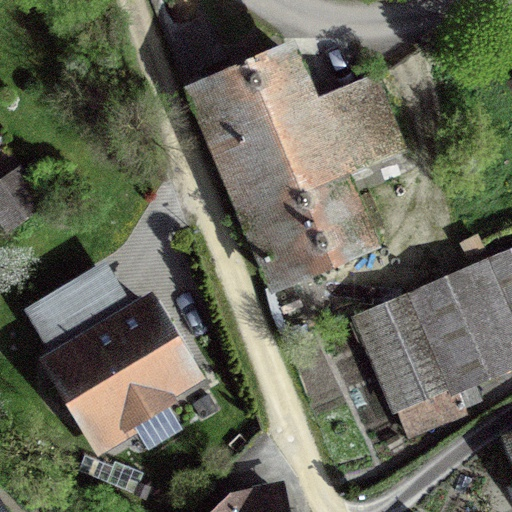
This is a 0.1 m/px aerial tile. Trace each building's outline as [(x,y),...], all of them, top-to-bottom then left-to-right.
[(297,45),(203,81),(278,274),(374,236),(343,157),(394,137),(374,86),(321,107),(297,45)] [(40,203),(18,169),(0,181),(0,212),(8,225),(40,203)] [(511,265),(381,316),(414,401),(511,363),(511,265)] [(150,298),(48,358),(94,437),(197,377),(150,298)] [(214,511),(282,511),(281,496),(222,505),(214,511)]
